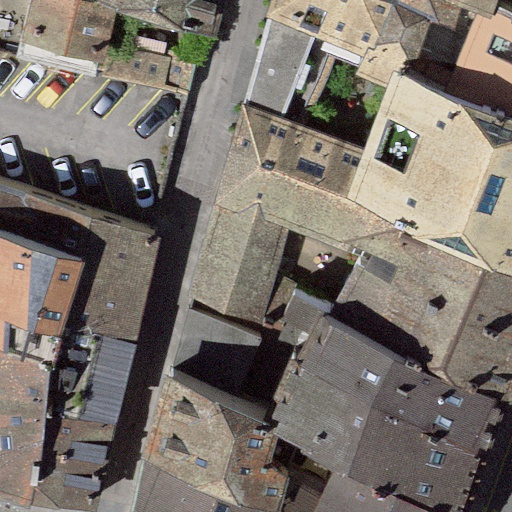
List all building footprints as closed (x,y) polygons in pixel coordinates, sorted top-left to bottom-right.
[(37,0),(27,38),(112,61),(126,0),(37,0)] [(135,0),(222,32),(231,0),(135,0)] [(280,0),(277,11),(313,28),(375,55),(402,0),(280,0)] [(421,0),(402,0),(375,55),(365,72),(397,87),(407,59),(420,64),(445,10),(421,0)] [(421,0),(445,10),(468,21),(472,14),(483,16),(490,1),(505,7),(507,0),(421,0)] [(459,78),(511,97),(511,9),(505,7),(490,1),(483,16),(459,78)] [(251,101),(291,116),(313,28),(277,11),(251,101)] [(397,87),(375,148),(356,191),(511,258),(511,97),(459,78),(420,64),(407,59),(397,87)] [(195,295),(272,323),(286,280),(347,313),(511,393),(511,258),(356,191),(375,148),(291,116),(251,101),(195,295)] [(0,181),(0,217),(99,249),(70,322),(107,333),(142,343),(164,235),(0,181)] [(0,217),(0,347),(57,354),(70,322),(99,249),(0,217)] [(290,332),(295,313),(325,331),(334,335),(347,313),(286,280),(272,323),(290,332)] [(174,371),(243,398),(269,339),(195,309),(174,371)] [(288,426),(348,456),(456,511),(480,511),(511,420),(511,393),(347,313),(334,335),(325,331),(313,357),(299,351),(275,411),(291,417),(288,426)] [(142,343),(107,333),(86,418),(52,408),(48,457),(37,506),(105,511),(142,343)] [(0,496),(37,506),(48,457),(52,408),(57,354),(0,347),(0,496)] [(174,371),(151,457),(292,511),(293,511),(299,474),(278,459),(288,426),(291,417),(275,411),(243,398),(174,371)] [(456,511),(348,456),(331,491),(324,511),(456,511)] [(292,511),(151,457),(138,511),(292,511)] [(324,511),(331,491),(299,474),(293,511),(324,511)]
